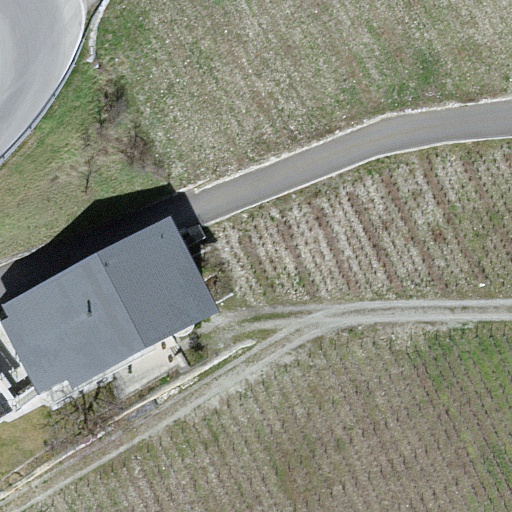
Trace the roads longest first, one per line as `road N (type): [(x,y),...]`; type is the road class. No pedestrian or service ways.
road 1 (unclassified): [(511,120),(386,137),(0,291)]
road 2 (tertiary): [(36,0),(42,36),(34,70),(0,121)]
